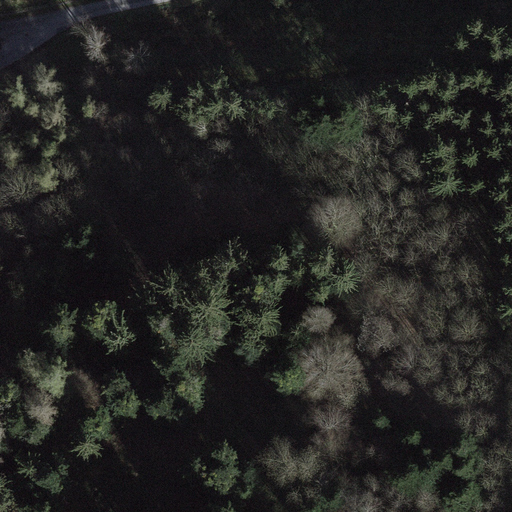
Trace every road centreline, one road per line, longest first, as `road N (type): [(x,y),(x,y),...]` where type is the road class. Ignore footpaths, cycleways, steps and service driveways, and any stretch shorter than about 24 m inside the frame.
road 1 (track): [(7,54),(216,80),(366,57),(511,73)]
road 2 (track): [(0,31),(151,0)]
